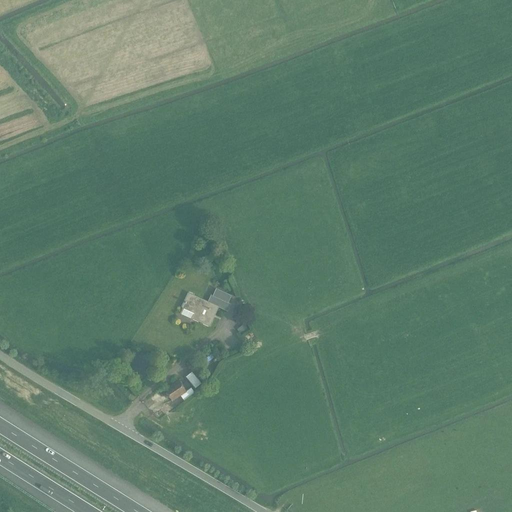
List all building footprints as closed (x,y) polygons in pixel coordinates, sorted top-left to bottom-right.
[(225,282),(229,292),(234,289),(230,280),(225,282)] [(227,311),(231,305),(228,303),(232,296),(216,289),(212,296),(211,295),(207,302),(189,293),(180,314),(210,327),(219,308),(227,311)] [(244,324),(237,330),(241,335),(248,330),(244,324)] [(185,378),(195,389),(201,384),(191,373),(185,378)] [(179,381),(165,390),(173,402),(187,392),(179,381)]
